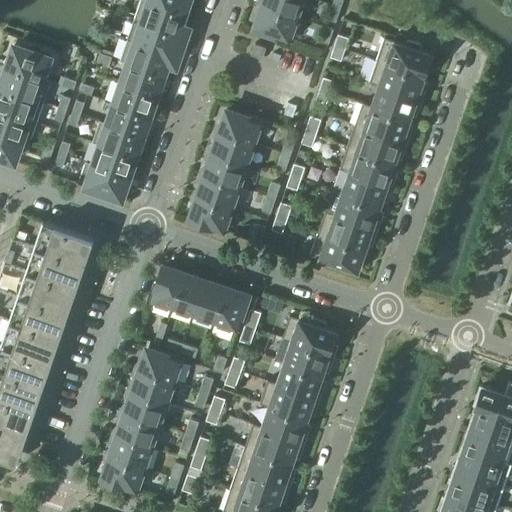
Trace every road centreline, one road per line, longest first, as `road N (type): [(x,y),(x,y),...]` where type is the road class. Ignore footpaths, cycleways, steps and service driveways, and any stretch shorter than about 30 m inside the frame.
road 1 (residential): [(52,511),(148,231)]
road 2 (residential): [(473,49),(384,311)]
road 3 (residential): [(384,311),(148,231)]
road 4 (residential): [(148,231),(226,0)]
road 5 (residential): [(384,311),(315,511)]
road 6 (residential): [(469,340),(411,511)]
road 7 (residential): [(148,231),(0,180)]
road 8 (residential): [(511,211),(469,340)]
